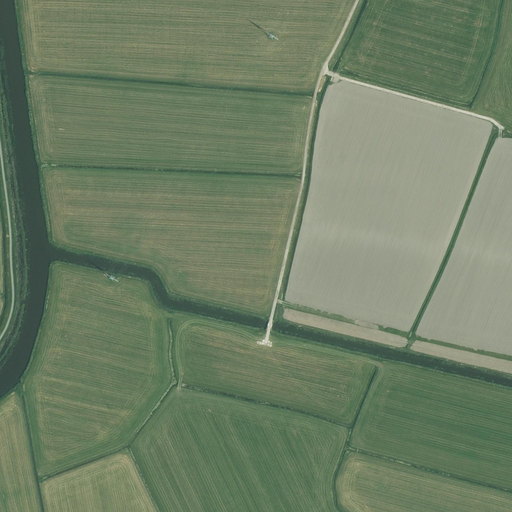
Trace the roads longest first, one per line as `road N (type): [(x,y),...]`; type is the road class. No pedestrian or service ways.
road 1 (track): [(270,322),(316,87),(358,0)]
road 2 (track): [(322,70),(501,127)]
